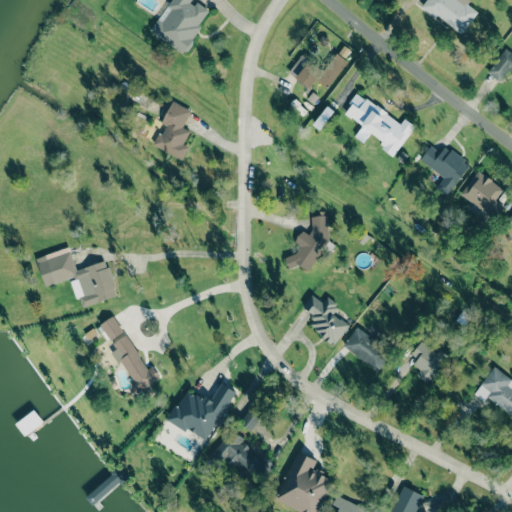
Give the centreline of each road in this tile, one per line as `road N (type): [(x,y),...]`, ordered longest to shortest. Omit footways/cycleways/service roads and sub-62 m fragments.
road 1 (residential): [(511,496),(306,391),(259,339),(246,290),(244,103),(255,43),(279,0)]
road 2 (residential): [(511,144),(326,0)]
